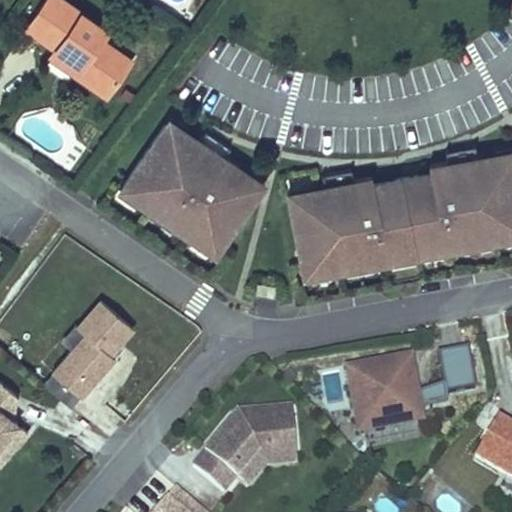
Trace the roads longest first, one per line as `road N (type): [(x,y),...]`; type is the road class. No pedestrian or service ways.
road 1 (residential): [(237,327),(298,334),(511,291)]
road 2 (residential): [(237,327),(81,511)]
road 3 (residential): [(65,207),(237,327)]
